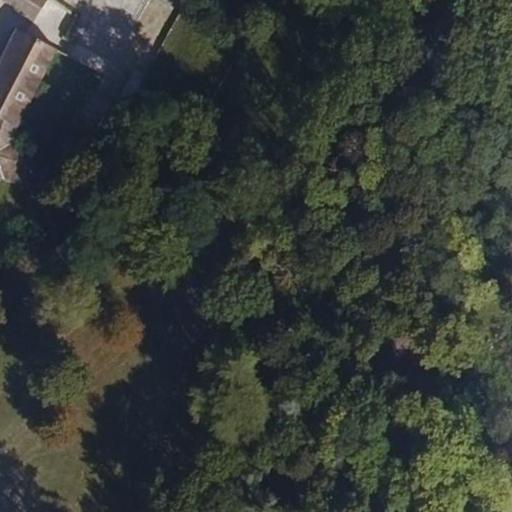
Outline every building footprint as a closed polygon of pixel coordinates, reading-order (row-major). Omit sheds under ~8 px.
[(2,0),(34,21),(47,0),(2,0)] [(17,30),(0,63),(0,73),(21,32),(17,30)] [(0,177),(44,195),(57,167),(20,154),(24,144),(10,142),(15,127),(16,128),(56,49),(21,32),(0,73),(0,177)] [(56,55),(50,71),(84,83),(90,67),(56,55)] [(90,98),(75,130),(108,147),(124,115),(90,98)]
